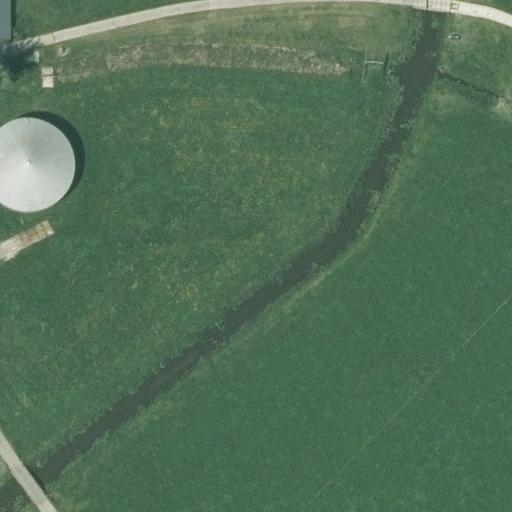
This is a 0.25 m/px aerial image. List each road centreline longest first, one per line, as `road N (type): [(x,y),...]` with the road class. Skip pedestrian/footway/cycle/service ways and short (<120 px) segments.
road 1 (track): [(281,0),(157,14),(0,53)]
road 2 (track): [(511,22),(388,0)]
